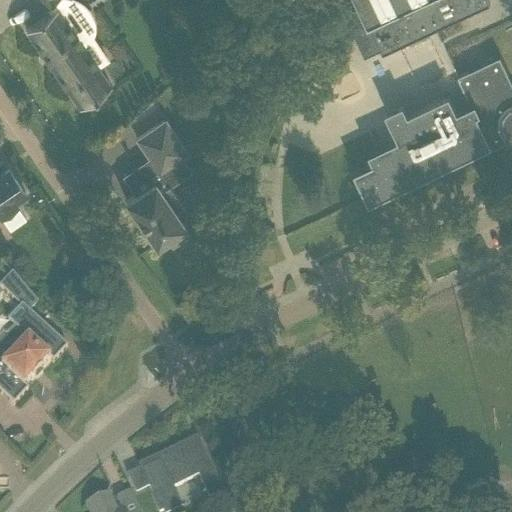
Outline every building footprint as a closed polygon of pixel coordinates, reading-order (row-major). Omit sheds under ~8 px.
[(66,0),(38,0),(44,8),(45,7),(49,13),(25,29),(79,106),(88,101),(91,105),(105,95),(102,91),(110,85),(97,66),(107,59),(66,0)] [(487,0),(360,0),(384,51),(489,3),(487,0)] [(351,26),(365,55),(380,48),(367,18),(351,26)] [(511,81),(499,55),(457,75),(471,103),(457,109),(449,93),(408,113),(403,102),(385,111),(390,121),(398,138),(368,152),(372,161),(354,170),(366,196),(369,202),(490,144),(492,148),(511,138),(511,81)] [(187,152),(164,119),(136,138),(159,171),(187,152)] [(0,212),(9,206),(26,195),(8,169),(0,174),(0,212)] [(159,189),(154,181),(125,200),(136,215),(135,215),(145,229),(155,244),(167,236),(171,243),(185,234),(180,227),(184,225),(175,212),(183,206),(168,183),(159,189)] [(0,395),(11,406),(25,390),(23,388),(48,361),(62,346),(28,314),(37,305),(11,275),(0,288),(0,290),(20,309),(7,323),(14,328),(6,337),(1,337),(0,337),(0,395)] [(140,467),(139,467),(149,489),(148,489),(150,494),(153,492),(155,497),(152,498),(158,511),(162,510),(162,511),(166,511),(178,507),(170,490),(198,476),(212,506),(223,500),(195,441),(194,441),(185,446),(184,446),(159,458),(161,462),(142,471),(140,467)] [(112,511),(106,498),(86,507),(88,511),(112,511)]
